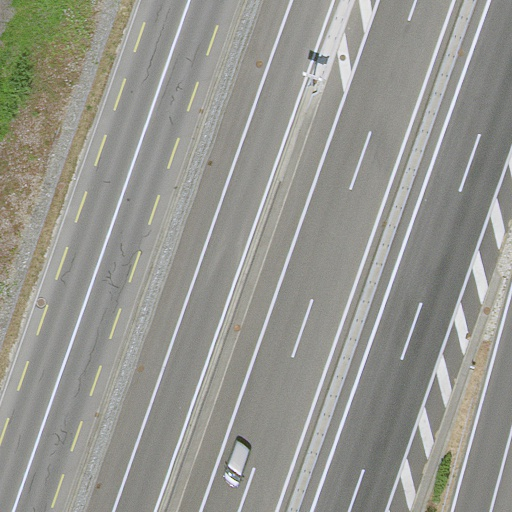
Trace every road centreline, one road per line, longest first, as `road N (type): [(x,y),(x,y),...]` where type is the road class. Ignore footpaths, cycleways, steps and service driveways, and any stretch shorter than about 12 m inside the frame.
road 1 (motorway): [(313,0),(133,511)]
road 2 (primary): [(190,0),(13,511)]
road 3 (motorway): [(414,0),(238,511)]
road 4 (motorway): [(349,511),(511,46)]
road 5 (motorway): [(472,511),(511,360)]
